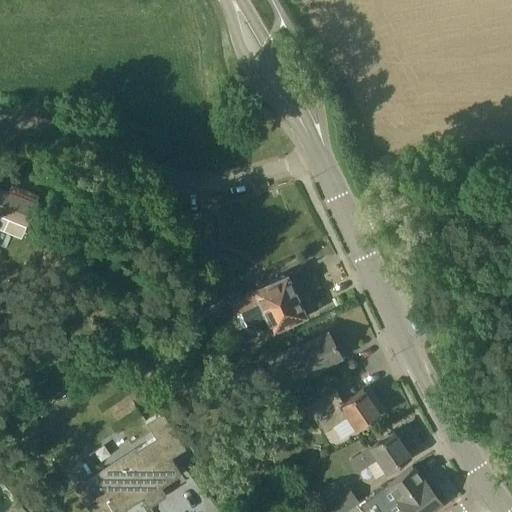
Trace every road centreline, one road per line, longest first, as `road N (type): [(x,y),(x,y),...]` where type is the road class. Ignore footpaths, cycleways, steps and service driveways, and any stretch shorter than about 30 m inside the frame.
road 1 (residential): [(0,113),(63,120),(108,160),(148,177),(201,181),(317,158)]
road 2 (secondary): [(491,495),(397,337),(342,209)]
road 3 (secondary): [(317,158),(230,0)]
road 4 (unclassified): [(342,209),(385,190),(459,180),(511,184)]
